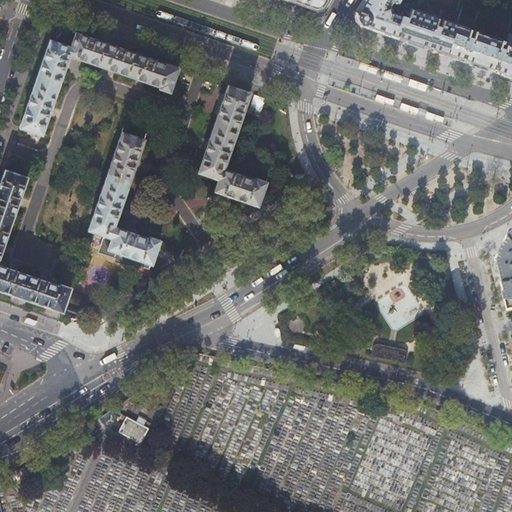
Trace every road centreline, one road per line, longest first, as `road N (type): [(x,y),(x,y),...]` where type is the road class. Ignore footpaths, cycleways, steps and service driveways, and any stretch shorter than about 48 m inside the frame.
road 1 (tertiary): [(511,425),(421,388),(182,333)]
road 2 (primary): [(73,0),(306,84)]
road 3 (primary): [(362,211),(349,228),(182,333)]
road 4 (primary): [(511,106),(321,39)]
road 5 (residential): [(511,425),(467,231)]
road 6 (primary): [(306,84),(474,143)]
road 7 (primary): [(306,84),(317,157),(362,211)]
road 8 (primary): [(321,39),(193,0)]
road 9 (primary): [(474,143),(362,211)]
